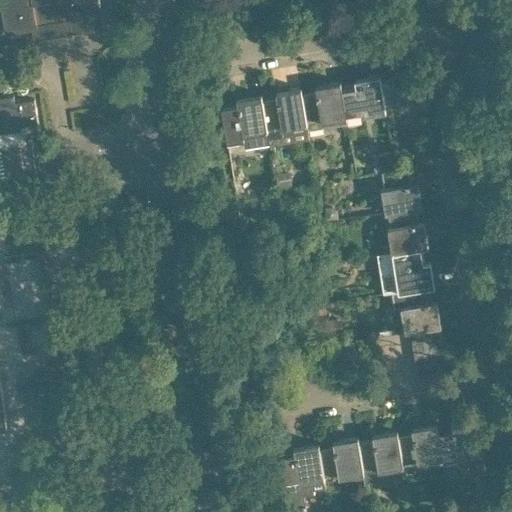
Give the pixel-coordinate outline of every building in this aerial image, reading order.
[(0,0),(6,32),(32,27),(34,37),(72,31),(104,26),(99,0),(0,0)] [(396,77),(381,79),(386,106),(401,104),(401,107),(406,106),(426,103),(423,86),(420,66),(406,69),(401,69),(395,70),(396,77)] [(386,109),(380,73),(355,77),(356,83),(342,86),(341,79),(340,80),(346,116),(346,113),(361,110),(361,113),(386,109)] [(346,116),(340,80),(322,83),(316,83),(317,90),(302,92),(301,86),(307,123),(308,128),(324,125),(329,129),(333,123),(347,121),(346,116)] [(307,123),(301,86),(277,90),(278,96),(263,99),(270,141),(284,139),(282,127),(307,123)] [(15,100),(14,93),(0,95),(0,127),(38,121),(35,97),(15,100)] [(238,103),(223,105),(224,118),(227,132),(228,139),(243,137),(245,146),(265,142),(270,141),(263,99),(262,93),(243,96),(237,97),(238,103)] [(391,151),(372,154),(375,168),(394,165),(391,151)] [(386,186),(383,186),(386,209),(389,209),(389,210),(416,206),(422,205),(419,186),(418,180),(412,181),(409,165),(390,169),(383,170),(386,186)] [(289,169),(276,172),(279,189),(278,190),(278,194),(292,191),(292,188),(293,188),(289,169)] [(259,198),(239,202),(242,215),(261,212),(259,198)] [(332,205),(325,206),(326,218),(339,217),(338,210),(332,205)] [(392,224),(388,225),(392,244),(393,250),(422,245),(429,244),(426,226),(424,219),(418,220),(416,206),(389,210),(392,224)] [(23,219),(12,221),(15,239),(27,237),(23,219)] [(422,245),(382,252),(385,269),(396,268),(399,290),(429,285),(435,284),(432,265),(431,259),(425,260),(422,245)] [(18,317),(49,312),(40,257),(9,261),(18,317)] [(329,265),(313,267),(315,279),(330,277),(329,265)] [(399,290),(392,291),(394,305),(401,304),(402,310),(405,329),(411,328),(436,324),(441,323),(438,305),(437,298),(431,299),(429,285),(399,290)] [(0,423),(8,423),(22,420),(60,414),(65,413),(49,317),(0,324),(0,423)] [(342,317),(327,318),(328,332),(343,331),(342,317)] [(436,324),(411,328),(412,340),(437,336),(436,324)] [(415,352),(439,348),(437,336),(412,340),(415,352)] [(416,364),(441,360),(439,348),(415,352),(416,364)] [(418,376),(443,372),(441,360),(416,364),(418,376)] [(437,422),(442,455),(445,471),(461,468),(468,473),(486,470),(483,452),(477,415),(458,419),(451,420),(452,426),(438,428),(437,422)] [(413,432),(399,434),(404,464),(418,462),(438,459),(440,475),(446,475),(445,471),(442,455),(437,422),(419,425),(412,426),(413,432)] [(358,435),(366,482),(386,479),(384,467),(403,464),(404,464),(399,434),(398,428),(397,429),(379,431),(372,433),(373,439),(359,441),(358,435)] [(366,482),(358,435),(333,439),(334,445),(320,447),(319,441),(326,486),(324,473),(338,471),(339,474),(363,470),(365,482),(366,482)] [(294,452),(279,454),(287,496),(303,494),(312,492),(314,492),(314,488),(326,486),(319,441),(301,444),(293,446),(294,452)] [(463,495),(449,497),(450,502),(451,511),(466,511),(464,500),(463,495)]
